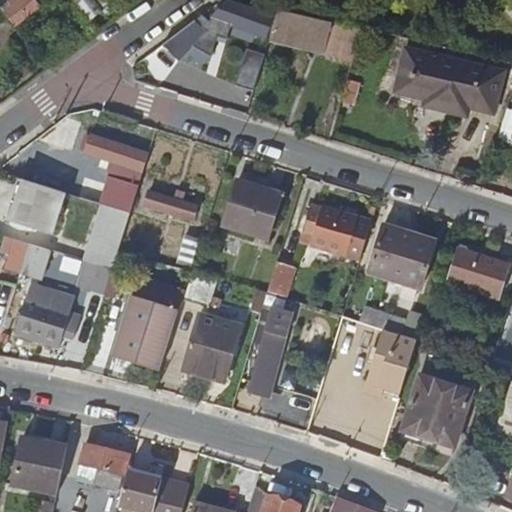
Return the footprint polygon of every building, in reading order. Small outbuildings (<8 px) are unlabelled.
[(7,12),(16,25),(47,3),(44,0),(9,0),(4,4),(9,11),(7,12)] [(95,0),(78,0),(78,1),(91,20),(104,12),(95,0)] [(273,11),(251,6),(250,11),(225,4),(208,21),(221,25),(219,30),(226,32),(228,27),(267,40),(273,11)] [(277,15),(270,41),(282,45),(283,37),(325,47),(330,27),(277,15)] [(324,53),(355,61),(364,35),(330,27),(325,47),(324,53)] [(187,28),(163,46),(175,63),(202,32),(187,28)] [(143,60),(148,68),(162,57),(157,50),(143,60)] [(408,53),(398,96),(473,114),(474,110),(497,115),(505,74),(408,53)] [(132,68),(135,77),(148,68),(143,60),(132,68)] [(175,71),(154,87),(193,99),(205,75),(175,71)] [(511,140),(511,109),(507,108),(501,138),(511,140)] [(89,135),(84,153),(133,168),(137,148),(89,135)] [(102,205),(130,214),(139,185),(110,176),(101,205),(102,205)] [(65,194),(25,181),(11,221),(53,234),(65,194)] [(236,183),(222,227),(267,240),(280,196),(236,183)] [(149,193),(144,208),(192,222),(198,206),(175,200),(174,201),(149,193)] [(86,261),(113,270),(119,251),(130,214),(102,205),(86,261)] [(314,240),(361,255),(371,225),(352,220),(354,217),(353,212),(339,208),(333,209),(333,213),(310,208),(300,241),(312,245),(314,240)] [(384,228),(368,275),(420,291),(433,243),(384,228)] [(6,269),(21,274),(30,244),(5,236),(0,252),(9,257),(6,269)] [(30,244),(21,274),(41,279),(50,250),(30,244)] [(500,301),(509,267),(459,251),(448,284),(500,301)] [(277,261),(268,290),(285,295),(295,266),(277,261)] [(84,287),(105,294),(112,272),(91,266),(84,287)] [(511,294),(511,267),(509,267),(500,301),(509,304),(510,301),(511,294)] [(218,278),(192,271),(184,298),(209,306),(218,278)] [(26,298),(15,333),(57,347),(69,312),(26,298)] [(161,371),(179,312),(132,298),(114,356),(161,371)] [(267,322),(245,393),(265,400),(288,328),(295,305),(275,298),(267,322)] [(385,330),(418,341),(422,327),(365,308),(361,322),(385,330)] [(199,315),(181,370),(224,383),(241,328),(199,315)] [(400,399),(418,341),(385,330),(369,383),(383,387),(381,393),(400,399)] [(511,353),(496,347),(490,366),(511,374),(511,353)] [(419,377),(401,431),(452,449),(471,394),(419,377)] [(511,381),(496,431),(511,436),(511,381)] [(23,437),(13,485),(56,493),(67,445),(23,437)] [(84,444),(80,463),(96,467),(94,481),(120,487),(129,453),(84,444)] [(127,470),(119,505),(143,511),(182,511),(190,486),(127,470)] [(247,511),(297,511),(299,506),(268,496),(256,486),(247,511)] [(372,511),(336,498),(331,511),(372,511)] [(230,511),(194,501),(190,511),(230,511)]
